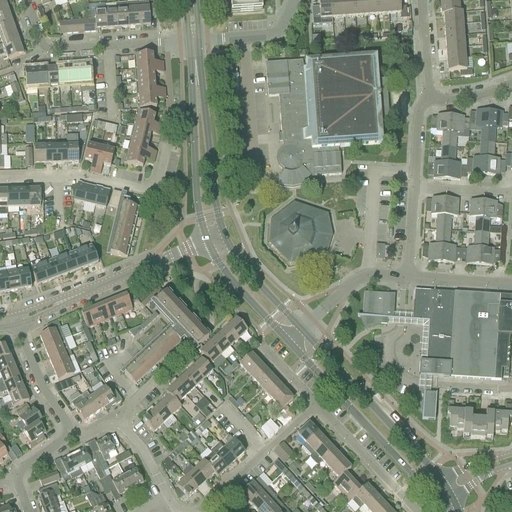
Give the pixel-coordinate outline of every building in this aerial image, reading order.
[(229,0),(231,15),(262,12),(260,0),(229,0)] [(343,19),(341,0),(330,1),(332,25),(332,19),(343,19)] [(343,19),(354,18),(353,0),(341,0),(343,19)] [(353,0),(354,18),(366,17),(364,0),(353,0)] [(364,0),(366,17),(377,16),(376,0),(364,0)] [(376,0),(377,16),(389,15),(387,0),(376,0)] [(406,8),(400,8),(399,0),(387,0),(389,15),(400,15),(400,20),(407,19),(406,8)] [(332,25),(330,1),(318,2),(319,8),(311,8),(312,26),(332,25)] [(139,30),(138,9),(137,3),(126,4),(128,28),(135,28),(135,30),(139,30)] [(462,13),(459,13),(458,3),(440,5),(441,16),(443,16),(462,15),(462,13)] [(0,17),(11,14),(7,4),(0,6),(0,17)] [(121,29),(128,28),(126,4),(115,5),(116,11),(117,31),(121,31),(121,29)] [(117,31),(116,11),(115,5),(105,6),(105,12),(107,30),(114,30),(114,31),(117,31)] [(149,18),(155,18),(154,6),(148,6),(148,8),(138,9),(139,30),(142,29),(142,27),(150,27),(149,18)] [(99,31),(107,30),(105,12),(88,13),(89,21),(90,33),(99,33),(99,31)] [(0,28),(14,24),(11,14),(0,17),(0,28)] [(444,27),(463,26),(462,15),(443,16),(444,27)] [(0,40),(18,34),(14,24),(0,28),(0,40)] [(445,39),(464,37),(463,26),(444,27),(445,39)] [(496,27),(491,27),(491,26),(487,26),(488,35),(492,35),(497,34),(496,27)] [(0,51),(21,44),(18,34),(0,40),(0,42),(1,45),(0,45),(0,51)] [(446,50),(465,49),(464,37),(445,39),(446,50)] [(478,47),(482,47),(486,47),(485,39),(477,39),(478,47)] [(7,61),(25,55),(21,44),(0,51),(0,57),(6,56),(7,61)] [(447,62),(466,60),(465,49),(446,50),(447,62)] [(153,69),(152,64),(152,56),(133,57),(134,71),(153,69)] [(283,135),(283,143),(311,141),(311,151),(333,149),(382,145),(381,121),(389,121),(386,80),(378,80),(376,56),(305,62),(305,70),(303,71),(302,62),(265,64),(268,98),(278,97),(281,135),(283,135)] [(471,71),(466,71),(466,60),(447,62),(447,73),(459,72),(460,78),(472,77),(471,71)] [(69,86),(80,85),(78,67),(68,68),(69,86)] [(80,85),(91,84),(89,67),(78,67),(80,85)] [(58,87),(69,86),(68,68),(57,69),(58,87)] [(47,88),(58,87),(57,69),(46,70),(47,88)] [(154,83),(153,75),(153,69),(134,71),(135,84),(154,83)] [(36,88),(47,88),(46,70),(35,71),(36,88)] [(25,89),(36,88),(35,71),(24,71),(25,89)] [(155,96),(154,90),(154,83),(135,84),(136,97),(155,96)] [(12,97),(15,96),(20,95),(16,85),(12,86),(9,87),(12,97)] [(156,109),(155,101),(155,96),(136,97),(137,111),(156,109)] [(32,115),(32,120),(33,120),(44,119),(45,119),(44,108),(38,108),(38,115),(32,115)] [(469,122),(469,128),(475,128),(481,129),(481,132),(480,144),(487,144),(489,112),(476,111),(476,114),(475,116),(469,115),(469,118),(469,121),(469,122)] [(502,118),(502,113),(489,112),(487,144),(494,145),(495,130),(501,130),(501,128),(507,128),(508,121),(508,118),(502,118)] [(151,130),(154,117),(136,113),(133,126),(151,130)] [(66,125),(82,124),(81,116),(65,117),(66,122),(66,125)] [(448,149),(450,117),(437,116),(437,121),(431,120),(430,131),(436,131),(436,133),(442,133),(441,148),(448,149)] [(463,118),(454,117),(450,117),(448,149),(455,149),(456,134),(462,135),(462,132),(468,133),(468,131),(469,122),(463,122),(463,118)] [(105,131),(106,125),(93,122),(92,128),(105,131)] [(115,134),(117,128),(106,125),(105,131),(115,134)] [(148,143),(151,130),(133,126),(130,139),(148,143)] [(67,164),(78,164),(77,136),(66,136),(66,146),(67,164)] [(145,156),(148,143),(130,139),(127,152),(145,156)] [(333,149),(311,151),(311,141),(283,143),(282,143),(283,149),(278,154),(277,161),(279,167),(284,171),(283,173),(283,172),(277,185),(284,188),(292,188),(299,187),(306,183),(311,179),(314,180),(314,178),(341,176),(339,154),(334,155),(333,149)] [(97,165),(101,147),(88,144),(84,162),(97,165)] [(467,161),(466,171),(472,172),(472,175),(485,176),(487,144),(480,144),(479,159),(473,158),(473,160),(473,161),(467,160),(467,161)] [(487,144),(485,176),(498,177),(498,175),(498,174),(499,168),(505,168),(505,163),(499,162),(499,160),(493,160),(494,145),(487,144)] [(56,165),(67,164),(66,146),(56,147),(56,165)] [(34,165),(45,165),(45,147),(34,147),(34,165)] [(45,165),(56,165),(56,147),(45,147),(45,165)] [(110,168),(114,150),(101,147),(97,165),(110,168)] [(446,181),(448,149),(441,148),(440,163),(434,163),(434,165),(428,165),(427,175),(433,175),(433,180),(446,181)] [(454,164),(455,149),(448,149),(446,181),(459,182),(460,165),(454,164)] [(142,169),(145,156),(127,152),(124,165),(142,169)] [(3,158),(0,158),(0,169),(4,169),(10,169),(9,158),(3,158)] [(88,187),(77,185),(73,202),(84,205),(88,187)] [(95,207),(99,190),(88,187),(84,205),(95,207)] [(43,197),(40,197),(39,190),(28,191),(29,208),(40,208),(40,204),(43,204),(43,197)] [(105,210),(109,192),(99,190),(95,207),(105,210)] [(18,191),(7,191),(7,209),(12,209),(12,214),(18,214),(18,209),(18,191)] [(18,209),(29,208),(28,191),(18,191),(18,209)] [(121,195),(122,194),(121,194),(112,192),(109,207),(118,210),(119,205),(121,195)] [(121,195),(119,205),(122,205),(128,206),(129,202),(130,201),(125,200),(126,195),(125,195),(125,196),(121,195)] [(425,203),(425,214),(431,214),(431,216),(437,216),(436,231),(443,232),(445,200),(432,199),(432,201),(431,203),(425,203)] [(457,218),(458,201),(445,200),(443,232),(450,232),(451,217),(457,218)] [(481,234),(483,202),(470,201),(469,218),(475,219),(474,234),(481,234)] [(496,208),(496,203),(483,202),(481,234),(488,235),(489,220),(495,220),(495,218),(502,218),(502,209),(496,208)] [(326,216),(294,205),(294,204),(293,204),(293,205),(271,222),(270,222),(273,224),(272,228),(271,228),(270,238),(272,238),(271,242),(269,244),(270,244),(289,264),(289,265),(290,265),(290,264),(323,257),(324,258),(324,257),(321,255),(323,250),(325,250),(330,237),(331,237),(330,237),(327,223),(325,223),(323,217),(327,216),(326,215),(326,216)] [(136,219),(139,209),(128,206),(122,205),(119,215),(136,219)] [(134,229),(136,219),(119,215),(117,225),(134,229)] [(132,239),(134,229),(117,225),(115,235),(132,239)] [(441,264),(443,232),(436,231),(435,246),(429,246),(428,248),(427,248),(427,246),(422,246),(422,258),(428,259),(427,263),(441,264)] [(54,241),(64,238),(62,232),(52,235),(54,241)] [(449,247),(450,232),(443,232),(441,264),(454,264),(455,247),(449,247)] [(479,266),(481,234),(474,234),(473,249),(467,248),(466,265),(479,266)] [(481,234),(479,266),(492,267),(492,266),(492,265),(492,263),(498,263),(499,253),(493,252),(493,250),(487,250),(488,235),(481,234)] [(129,249),(132,239),(115,235),(112,245),(129,249)] [(127,259),(129,249),(112,245),(110,255),(127,259)] [(88,267),(98,263),(91,247),(81,250),(88,267)] [(77,271),(88,267),(81,250),(71,254),(77,271)] [(67,275),(77,271),(71,254),(61,258),(67,275)] [(57,279),(67,275),(61,258),(51,262),(57,279)] [(47,283),(57,279),(51,262),(40,266),(47,283)] [(37,286),(47,283),(40,266),(30,270),(37,286)] [(31,288),(29,279),(28,270),(17,272),(20,291),(31,288)] [(10,293),(20,291),(17,272),(6,274),(10,293)] [(0,294),(10,293),(6,274),(0,275),(0,294)] [(448,293),(418,291),(414,291),(412,322),(428,323),(429,311),(441,312),(442,298),(448,299),(448,293)] [(166,294),(154,304),(173,325),(167,330),(169,333),(124,375),(135,386),(180,344),(178,342),(184,336),(190,343),(192,345),(196,349),(200,345),(201,346),(205,342),(208,339),(207,338),(204,335),(201,332),(166,294)] [(394,296),(389,295),(364,294),(362,317),(358,317),(357,318),(362,318),(366,327),(365,328),(366,328),(368,327),(371,326),(376,326),(380,326),(386,326),(387,320),(393,320),(394,296)] [(511,297),(499,296),(454,294),(454,299),(448,299),(442,298),(441,312),(429,311),(428,323),(425,377),(449,378),(449,379),(449,378),(500,381),(501,370),(507,370),(511,297)] [(121,315),(132,311),(126,296),(115,300),(121,315)] [(110,320),(121,315),(115,300),(103,305),(110,320)] [(98,325),(110,320),(103,305),(92,310),(98,325)] [(87,329),(98,325),(92,310),(81,314),(84,323),(87,329)] [(238,340),(247,332),(236,320),(230,326),(227,322),(224,325),(238,340)] [(49,333),(39,337),(44,349),(65,340),(71,337),(67,326),(60,329),(57,322),(46,327),(49,333)] [(229,349),(238,340),(224,325),(220,328),(224,331),(218,337),(229,349)] [(92,342),(90,338),(87,331),(83,333),(88,344),(89,344),(92,342)] [(220,357),(229,349),(218,337),(209,345),(220,357)] [(49,360),(69,351),(65,340),(44,349),(49,360)] [(90,356),(94,354),(89,344),(88,344),(85,345),(90,356)] [(200,345),(196,349),(197,350),(201,354),(201,355),(211,365),(220,357),(209,345),(204,350),(200,346),(201,346),(200,345)] [(5,346),(0,348),(0,361),(10,358),(5,346)] [(66,359),(72,357),(69,351),(49,360),(53,371),(68,365),(66,359)] [(247,375),(259,364),(251,355),(239,366),(247,375)] [(0,374),(14,369),(10,358),(0,361),(0,374)] [(205,379),(212,372),(201,361),(195,366),(192,362),(188,366),(203,381),(205,379)] [(256,384),(268,373),(259,364),(247,375),(256,384)] [(58,383),(73,376),(68,365),(53,371),(58,383)] [(195,389),(203,381),(188,366),(185,368),(189,372),(183,377),(195,389)] [(0,387),(19,380),(14,369),(0,374),(0,378),(1,380),(0,380),(0,387)] [(264,393),(276,382),(268,373),(256,384),(264,393)] [(186,398),(195,389),(183,377),(178,383),(174,379),(171,382),(186,398)] [(8,398),(24,391),(19,380),(0,387),(0,393),(1,395),(6,393),(8,398)] [(73,385),(71,381),(59,385),(62,392),(74,388),(73,385)] [(178,406),(186,398),(171,382),(168,385),(171,388),(166,394),(180,409),(181,408),(178,406)] [(272,402),(284,391),(276,382),(264,393),(272,402)] [(114,392),(109,395),(105,389),(95,396),(104,409),(105,411),(115,405),(116,406),(121,402),(114,392)] [(7,412),(28,403),(24,391),(8,398),(10,404),(4,406),(7,412)] [(281,411),(293,400),(284,391),(272,402),(281,411)] [(95,396),(90,399),(87,393),(81,397),(85,403),(94,416),(104,409),(95,396)] [(424,394),(424,393),(423,393),(423,394),(417,393),(417,394),(417,399),(414,406),(413,408),(414,408),(422,413),(422,420),(434,421),(436,394),(435,394),(424,394)] [(171,417),(180,409),(166,394),(163,396),(166,400),(160,405),(171,417)] [(94,416),(85,403),(81,397),(70,404),(83,423),(94,416)] [(453,412),(453,403),(447,402),(446,419),(449,419),(448,431),(449,431),(449,430),(456,430),(456,432),(459,432),(461,412),(453,412)] [(151,407),(148,410),(162,425),(167,430),(175,422),(171,417),(160,405),(155,411),(151,407)] [(33,409),(30,411),(27,406),(16,414),(26,430),(23,432),(23,433),(43,419),(41,417),(40,418),(33,409)] [(464,410),(464,406),(461,406),(461,412),(459,432),(463,432),(462,440),(463,440),(463,438),(470,439),(469,440),(477,441),(478,421),(469,420),(469,418),(470,418),(471,417),(471,416),(472,409),(467,408),(467,411),(464,410)] [(510,423),(511,406),(505,406),(505,415),(497,414),(495,434),(499,434),(499,433),(506,433),(506,435),(507,423),(510,423)] [(495,434),(497,414),(497,408),(494,408),(493,412),(490,412),(491,410),(486,409),(485,416),(485,417),(486,418),(486,419),(487,419),(488,420),(487,422),(478,421),(477,441),(484,441),(484,440),(491,440),(491,442),(492,434),(495,434)] [(153,434),(162,425),(148,410),(145,413),(148,417),(142,422),(153,434)] [(208,420),(212,415),(207,410),(202,414),(208,420)] [(197,427),(205,421),(201,417),(194,424),(197,427)] [(40,422),(43,419),(23,433),(30,444),(27,446),(31,451),(46,441),(42,436),(45,434),(39,425),(41,424),(40,422)] [(315,427),(312,424),(311,424),(309,425),(297,436),(306,445),(317,434),(314,430),(315,429),(315,427)] [(197,439),(206,431),(202,427),(194,435),(197,439)] [(194,435),(192,433),(187,437),(189,439),(185,443),(188,447),(197,439),(194,435)] [(322,437),(321,438),(317,434),(306,445),(301,449),(309,458),(313,454),(326,443),(325,442),(327,441),(326,439),(324,437),(322,437)] [(5,453),(10,450),(0,435),(0,464),(2,463),(1,461),(7,457),(5,453)] [(244,453),(243,452),(229,437),(224,442),(228,446),(224,450),(219,444),(218,444),(235,462),(244,453)] [(115,452),(111,445),(108,439),(95,445),(99,451),(93,454),(102,473),(108,470),(105,463),(108,461),(109,459),(108,456),(115,452)] [(179,455),(188,447),(185,443),(183,445),(176,452),(179,455)] [(313,454),(309,458),(318,467),(322,463),(334,451),(326,443),(313,454)] [(226,470),(235,462),(218,444),(210,452),(226,470)] [(278,448),(273,453),(279,460),(284,465),(289,460),(278,448)] [(85,450),(72,456),(79,470),(82,476),(94,470),(99,481),(105,478),(102,473),(93,454),(88,456),(85,450)] [(330,472),(342,460),(334,451),(322,463),(330,472)] [(117,465),(131,458),(128,452),(114,460),(117,465)] [(171,463),(179,455),(176,452),(167,460),(171,463)] [(203,462),(203,463),(217,478),(226,470),(210,452),(210,453),(212,455),(203,462)] [(57,471),(62,480),(64,485),(82,476),(79,470),(72,456),(60,462),(63,468),(57,471)] [(167,460),(163,464),(166,467),(164,469),(167,473),(169,471),(174,466),(171,463),(167,460)] [(332,486),(350,469),(342,460),(330,472),(337,480),(332,485),(332,486)] [(295,471),(301,465),(296,461),(287,469),(292,474),(295,471)] [(285,471),(283,469),(277,462),(273,465),(282,474),(285,471)] [(217,479),(217,478),(203,463),(194,471),(205,483),(214,475),(217,479)] [(194,471),(190,467),(181,475),(185,479),(196,491),(205,483),(194,471)] [(345,474),(350,469),(332,486),(341,495),(353,483),(345,474)] [(143,484),(142,482),(136,470),(124,477),(131,491),(137,487),(143,484)] [(290,483),(293,480),(285,471),(282,474),(290,483)] [(41,487),(59,480),(57,474),(39,481),(41,487)] [(125,494),(131,491),(124,477),(112,483),(108,477),(103,480),(110,493),(115,490),(119,497),(124,493),(125,494)] [(187,500),(196,491),(185,479),(176,488),(187,500)] [(267,488),(258,479),(241,495),(249,505),(261,494),(267,488)] [(298,492),(302,489),(293,480),(290,483),(298,492)] [(366,486),(361,492),(353,483),(341,495),(349,503),(367,487),(366,486)] [(60,496),(58,491),(56,485),(38,492),(40,497),(37,498),(42,511),(56,506),(62,503),(56,505),(54,498),(60,496)] [(359,510),(362,507),(375,496),(367,487),(349,503),(349,504),(351,501),(359,510)] [(255,511),(258,511),(275,497),(267,488),(261,494),(249,505),(255,511)] [(306,501),(310,497),(302,489),(298,492),(306,501)] [(92,510),(105,503),(101,496),(88,503),(92,510)] [(366,511),(375,511),(383,504),(375,496),(362,507),(366,511)] [(274,498),(275,497),(258,511),(276,511),(282,507),(274,498)] [(314,509),(318,506),(310,497),(306,501),(314,509)] [(65,511),(62,503),(56,506),(42,511),(65,511)]
